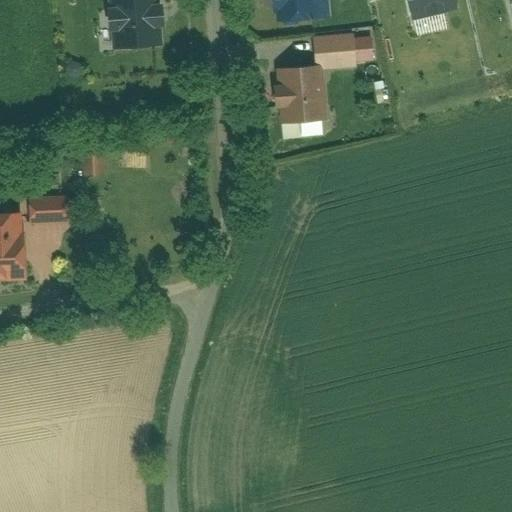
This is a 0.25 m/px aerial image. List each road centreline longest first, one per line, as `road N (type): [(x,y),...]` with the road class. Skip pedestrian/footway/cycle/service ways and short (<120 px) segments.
road 1 (residential): [(209,288),(226,171),(209,0)]
road 2 (unclassified): [(209,288),(161,397),(146,476),(154,511)]
road 3 (unclassified): [(0,319),(209,288)]
